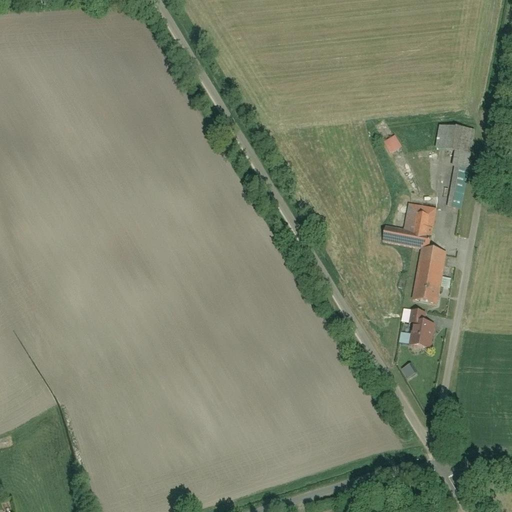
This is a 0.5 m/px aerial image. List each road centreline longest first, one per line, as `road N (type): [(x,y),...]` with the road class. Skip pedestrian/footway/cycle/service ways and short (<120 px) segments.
road 1 (unclassified): [(154,0),(428,446)]
road 2 (unclassified): [(428,446),(511,4)]
road 3 (unclassified): [(437,461),(389,466),(234,511)]
